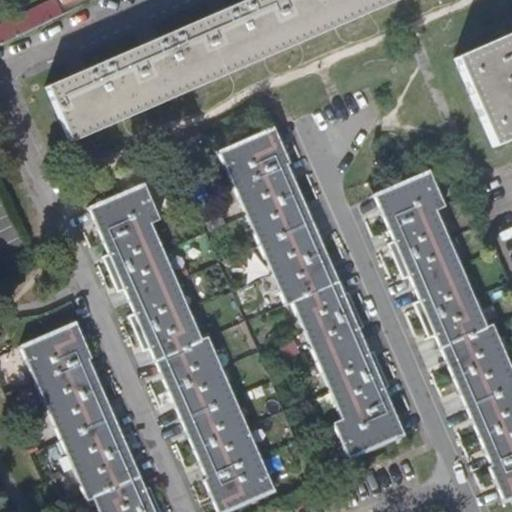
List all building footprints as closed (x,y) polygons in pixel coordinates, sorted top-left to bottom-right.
[(381,0),(235,0),(223,5),(146,39),(79,68),(46,82),(68,137),(381,0)] [(0,5),(0,28),(18,20),(9,1),(0,5)] [(0,47),(63,17),(55,2),(18,20),(0,28),(0,47)] [(511,28),(453,54),(490,141),(511,131),(511,28)] [(288,156),(274,123),(221,145),(286,300),(290,297),(342,413),(331,420),(345,452),(398,428),(378,384),(385,379),(371,346),(363,349),(354,327),(361,322),(346,289),(337,292),(330,276),(316,242),(302,209),(289,179),(281,161),(288,156)] [(503,497),(511,493),(511,370),(488,317),(484,319),(434,204),(443,200),(426,164),(376,186),(392,222),(396,232),(388,237),(398,258),(404,271),(412,267),(421,288),(413,292),(429,329),(437,325),(454,364),(468,397),(483,432),(494,455),(486,459),(503,497)] [(151,213),(158,209),(145,177),(93,201),(111,245),(106,248),(119,284),(128,280),(137,303),(130,306),(144,341),(157,336),(169,364),(184,400),(200,437),(213,467),(203,472),(219,506),(274,482),(208,328),(203,331),(151,213)] [(88,355),(73,317),(18,343),(84,499),(89,496),(95,511),(155,511),(145,487),(137,490),(114,437),(96,396),(81,360),(88,355)]
